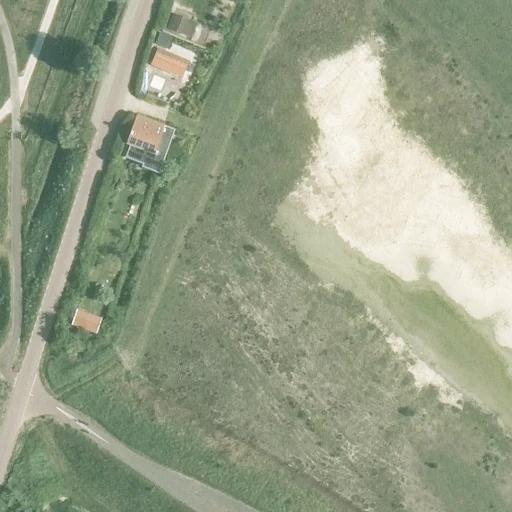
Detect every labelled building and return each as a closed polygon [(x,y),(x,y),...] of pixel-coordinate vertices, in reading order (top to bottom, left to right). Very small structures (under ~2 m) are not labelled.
[(195,23),(171,14),(164,29),(189,39),(195,23)] [(171,38),(158,33),(154,43),(167,48),(171,38)] [(157,49),(150,65),(180,78),(187,62),(157,49)] [(151,77),(146,90),(154,93),(158,84),(160,79),(151,76),(151,77)] [(127,145),(122,158),(140,165),(139,168),(156,175),(158,171),(173,130),(134,116),(124,144),(127,145)] [(76,310),(71,326),(95,333),(100,317),(76,310)]
